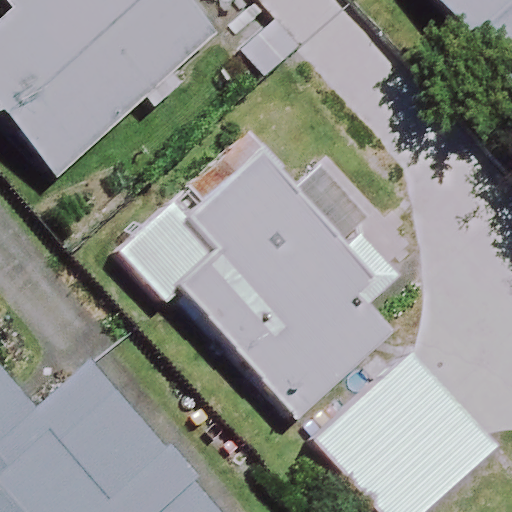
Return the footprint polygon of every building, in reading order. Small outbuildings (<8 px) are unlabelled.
[(0,0),(0,136),(46,186),(129,109),(145,126),(181,93),(165,75),(201,41),(167,5),(172,0),(0,0)] [(511,0),(416,0),(511,98),(511,0)] [(399,324),(236,141),(106,256),(152,309),(166,296),(282,427),(399,324)] [(19,414),(0,391),(0,511),(224,511),(172,450),(158,461),(79,367),(21,416),(19,414)] [(451,511),(491,475),(396,372),(315,447),(375,511),(451,511)]
